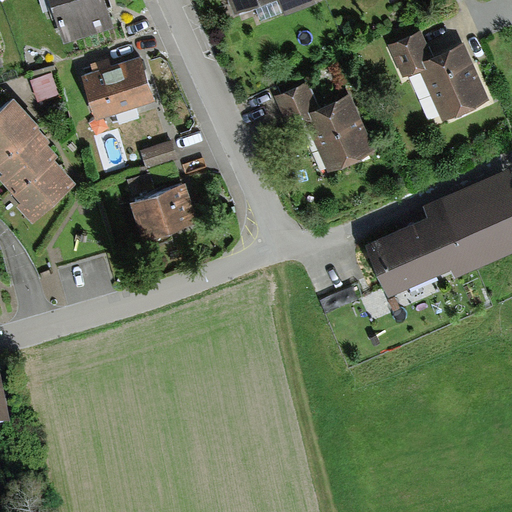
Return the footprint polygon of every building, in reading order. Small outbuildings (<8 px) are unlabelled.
[(101,0),(57,0),(68,33),(108,21),(101,0)] [(445,115),(484,97),(461,46),(430,60),(419,34),(393,45),(404,68),(421,61),(445,115)] [(88,75),(99,113),(151,99),(141,61),(88,75)] [(39,95),(55,91),(50,72),(33,77),(39,95)] [(332,165),(371,148),(348,97),(317,110),(306,84),(280,95),(291,119),(308,111),(332,165)] [(14,100),(0,113),(0,154),(1,155),(35,123),(14,100)] [(32,127),(0,156),(0,163),(18,183),(53,150),(32,127)] [(142,152),(146,165),(177,155),(173,142),(142,152)] [(49,155),(14,188),(35,211),(70,178),(49,155)] [(511,182),(376,241),(395,286),(466,255),(480,286),(511,272),(511,182)] [(185,187),(137,202),(146,231),(194,216),(185,187)]
